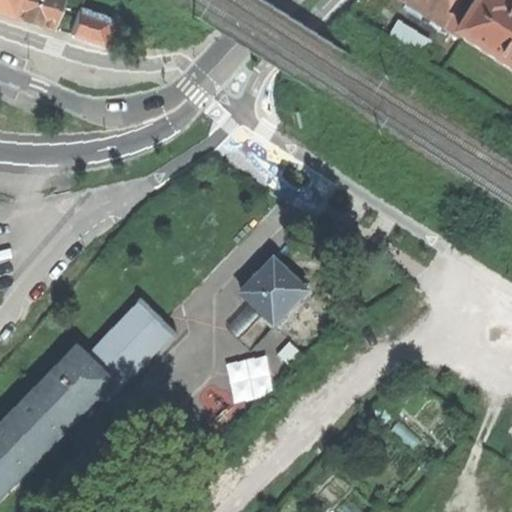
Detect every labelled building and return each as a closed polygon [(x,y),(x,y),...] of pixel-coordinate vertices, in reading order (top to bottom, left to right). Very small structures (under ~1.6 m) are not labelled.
[(0,0),(0,6),(9,9),(12,0),(0,0)] [(32,16),(52,23),(59,0),(12,0),(9,9),(32,16)] [(73,0),(81,3),(80,7),(105,15),(110,0),(73,0)] [(400,0),(442,27),(458,0),(400,0)] [(483,0),(458,0),(442,27),(460,38),(483,0)] [(511,5),(503,0),(483,0),(460,38),(511,71),(511,5)] [(113,18),(105,15),(80,7),(71,30),(105,41),(113,18)] [(402,18),(391,36),(421,55),(432,37),(402,18)] [(257,282),(243,295),(276,328),(308,294),(275,262),(257,282)] [(0,503),(100,399),(108,407),(110,405),(108,403),(115,394),(118,395),(121,392),(119,391),(171,336),(174,338),(177,335),(141,301),(138,303),(139,305),(87,360),(78,351),(76,353),(76,356),(70,364),(66,363),(64,365),(65,368),(0,435),(0,503)] [(225,364),(235,404),(274,395),(264,355),(225,364)]
